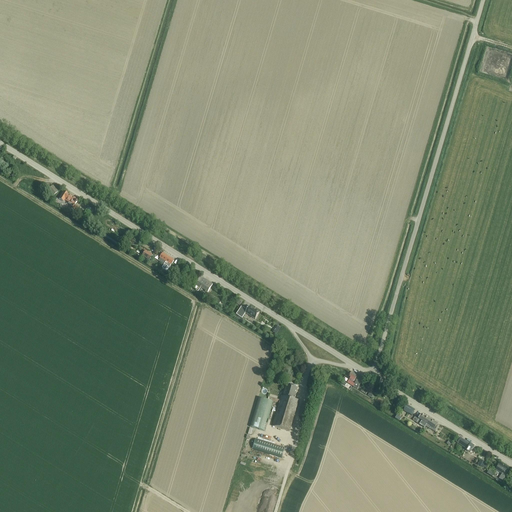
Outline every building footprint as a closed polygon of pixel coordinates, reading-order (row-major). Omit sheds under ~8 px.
[(53,186),(48,190),(53,196),(58,192),(53,186)] [(73,207),(71,210),(78,213),(81,208),(75,205),(75,204),(77,204),(77,203),(77,201),(78,200),(63,191),(58,200),(64,203),(65,201),(68,203),(68,204),(73,207)] [(143,255),(142,257),(149,261),(153,255),(145,251),(145,252),(144,251),(142,254),(143,255)] [(160,259),(159,261),(164,265),(162,268),(167,272),(171,265),(174,261),(163,253),(160,258),(160,259)] [(201,288),(206,280),(200,276),(193,288),(196,290),(195,290),(196,291),(196,292),(197,292),(198,292),(199,292),(201,288)] [(206,280),(201,288),(205,291),(205,292),(207,294),(213,284),(206,280)] [(242,313),(239,317),(242,319),(244,315),(245,314),(255,320),(259,313),(249,306),(247,310),(246,310),(244,309),(242,313)] [(350,378),(347,383),(353,387),(355,383),(354,382),(355,381),(358,376),(357,375),(352,372),(349,377),(350,378)] [(355,383),(353,387),(357,390),(359,388),(362,390),(361,392),(366,395),(368,391),(363,388),(360,386),(364,379),(358,376),(355,381),(354,382),(355,383)] [(272,427),(290,432),(299,402),(294,401),(298,389),(287,385),(284,397),(281,397),(280,401),(269,397),(268,401),(279,404),(272,427)] [(273,403),(259,398),(250,427),(264,432),(265,429),(266,430),(268,425),(266,424),(273,403)] [(299,417),(305,418),(309,405),(303,403),(299,417)] [(412,416),(415,410),(407,406),(404,411),(412,416)] [(413,421),(417,423),(416,423),(424,428),(430,419),(423,415),(423,416),(421,415),(419,419),(415,417),(413,421)] [(430,419),(424,428),(425,428),(426,427),(435,433),(440,426),(437,424),(430,419)] [(455,442),(457,444),(467,450),(471,444),(461,438),(458,437),(455,442)] [(282,458),(285,448),(257,439),(254,450),(282,458)] [(502,474),(499,479),(502,481),(507,474),(505,472),(508,468),(500,463),(496,470),(497,471),(502,474)]
